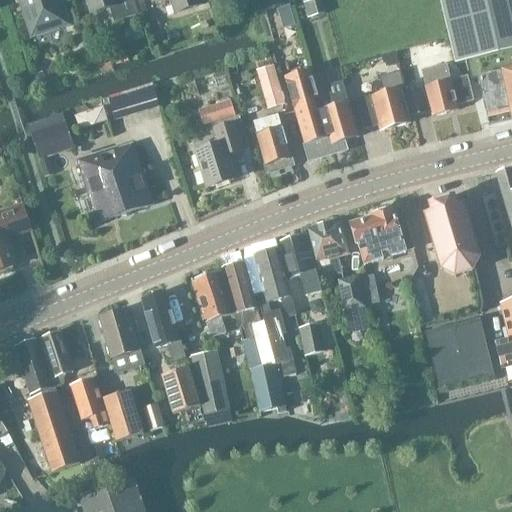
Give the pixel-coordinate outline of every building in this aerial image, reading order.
[(19,0),(31,37),(67,25),(59,0),(19,0)] [(86,0),(91,14),(109,8),(113,23),(137,15),(132,0),(86,0)] [(151,0),(152,1),(154,0),(170,0),(175,14),(203,5),(201,0),(151,0)] [(306,14),(324,9),(321,0),(302,0),(306,14)] [(511,0),(439,0),(455,64),(466,61),(470,81),(478,80),(489,126),(511,120),(511,0)] [(446,65),(421,72),(432,117),(457,111),(456,106),(473,101),(467,77),(450,81),(446,65)] [(309,68),(284,76),(309,162),(346,151),(343,142),(358,138),(347,98),(342,100),(340,92),(329,95),(327,88),(316,91),(309,68)] [(380,132),(410,124),(400,89),(404,88),(400,73),(379,78),(384,93),(356,101),(363,130),(379,125),(380,132)] [(278,87),(262,92),(267,109),(283,104),(278,87)] [(411,117),(425,114),(419,90),(405,94),(411,117)] [(203,126),(234,115),(229,99),(197,110),(203,126)] [(62,114),(27,125),(30,134),(39,159),(40,163),(75,152),(74,148),(65,122),(62,114)] [(277,116),(253,123),(265,165),(264,166),(266,174),(293,166),(290,158),(277,116)] [(230,155),(243,151),(234,124),(213,130),(218,146),(194,153),(206,189),(238,179),(230,155)] [(118,148),(77,161),(98,224),(153,206),(133,145),(118,150),(118,148)] [(511,170),(496,175),(511,229),(511,170)] [(432,205),(430,205),(430,206),(430,207),(429,207),(429,209),(430,209),(432,214),(428,215),(427,214),(425,215),(426,216),(425,216),(425,217),(424,217),(425,219),(426,219),(431,234),(429,234),(430,237),(431,236),(436,251),(435,252),(435,254),(436,253),(441,269),(440,270),(441,271),(442,270),(453,276),(453,278),(455,278),(456,277),(471,272),(471,273),(473,272),(472,271),(478,260),(479,260),(480,258),(479,257),(474,242),(475,242),(475,240),(473,240),(469,225),(470,225),(470,222),(468,223),(464,208),(465,207),(464,205),(463,206),(463,205),(462,205),(462,204),(460,205),(460,206),(456,207),(455,202),(456,201),(455,199),(454,200),(454,199),(453,199),(453,198),(451,199),(448,201),(448,199),(435,203),(435,205),(432,205)] [(0,276),(11,273),(12,268),(17,266),(8,238),(10,238),(8,233),(29,226),(23,206),(0,213),(0,276)] [(405,252),(413,250),(404,220),(396,222),(395,217),(394,217),(392,210),(390,211),(388,207),(373,211),(374,215),(372,216),(373,218),(350,225),(356,245),(358,245),(364,266),(383,260),(382,257),(386,256),(387,262),(392,261),(391,258),(405,253),(405,252)] [(339,222),(306,231),(316,264),(317,269),(320,279),(342,273),(338,258),(349,255),(339,222)] [(306,280),(308,289),(310,296),(322,293),(306,235),(281,242),(291,279),(310,274),(311,279),(306,280)] [(271,313),(268,304),(280,300),(289,317),(296,315),(277,250),(254,256),(265,294),(257,296),(262,316),(271,313)] [(222,270),(227,289),(239,329),(260,323),(243,264),(222,270)] [(192,282),(194,289),(205,325),(206,324),(211,339),(225,334),(221,319),(233,315),(220,274),(192,282)] [(338,281),(340,289),(348,326),(368,322),(358,278),(338,281)] [(181,341),(178,341),(164,292),(142,300),(156,348),(168,345),(173,361),(185,358),(181,341)] [(509,341),(496,344),(501,365),(511,362),(511,299),(504,301),(503,304),(500,305),(509,341)] [(271,313),(262,316),(276,365),(293,361),(280,311),(271,313)] [(113,359),(138,352),(125,312),(100,319),(113,359)] [(494,377),(479,319),(425,332),(439,391),(494,377)] [(305,357),(325,352),(319,325),(299,329),(305,357)] [(63,385),(65,383),(62,376),(73,373),(60,332),(40,338),(57,388),(63,385)] [(39,339),(15,349),(32,401),(28,402),(52,474),(80,465),(61,408),(56,392),(55,388),(39,339)] [(190,356),(203,415),(230,410),(217,350),(190,356)] [(286,412),(276,365),(250,371),(260,413),(277,409),(278,414),(286,412)] [(189,369),(162,377),(173,415),(200,407),(189,369)] [(95,430),(109,425),(94,380),(71,387),(77,407),(75,407),(80,422),(91,419),(95,430)] [(62,408),(72,405),(67,388),(57,392),(62,408)] [(117,443),(143,435),(130,392),(103,400),(117,443)] [(164,428),(160,415),(157,405),(143,409),(150,432),(164,428)] [(12,444),(7,433),(3,436),(0,437),(0,440),(6,447),(12,444)] [(88,446),(94,464),(104,460),(99,442),(88,446)] [(143,511),(133,482),(80,501),(83,511),(143,511)]
